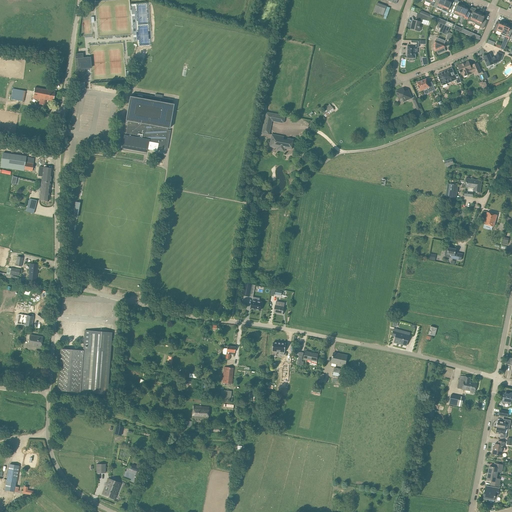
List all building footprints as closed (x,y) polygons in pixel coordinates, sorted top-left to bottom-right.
[(442,10),(446,0),(436,0),(434,7),(442,10)] [(449,0),(446,0),(442,10),(450,14),(451,13),(453,8),(454,6),(451,5),(452,2),(449,0)] [(383,15),(386,6),(377,2),(373,12),(383,15)] [(453,8),(451,13),(459,17),(460,15),(464,5),(462,4),(461,6),(458,4),(457,7),(454,6),(453,8)] [(464,5),(460,15),(459,17),(460,18),(462,19),(464,19),(467,20),(470,15),(471,12),(468,10),(470,6),(466,5),(465,6),(464,5)] [(475,24),(476,24),(480,12),(478,12),(478,13),(475,11),(473,16),(470,15),(467,20),(475,24)] [(484,19),(485,16),(482,15),(483,13),(480,12),(476,24),(475,24),(484,28),(487,21),(484,19)] [(422,19),(417,17),(416,21),(413,20),(411,29),(420,31),(421,26),(420,26),(421,22),(422,23),(423,20),(427,21),(428,18),(425,17),(423,16),(422,19)] [(446,35),(449,27),(438,22),(436,26),(440,28),(439,31),(446,35)] [(502,33),(506,23),(503,22),(502,23),(500,22),(498,27),(495,26),(493,31),(496,32),(497,31),(502,33)] [(511,26),(506,23),(502,33),(501,35),(505,36),(504,40),(508,42),(509,38),(511,33),(509,31),(511,26)] [(444,44),(446,41),(438,38),(437,41),(436,43),(434,42),(433,45),(433,47),(434,50),(436,49),(436,51),(438,54),(446,51),(444,48),(444,46),(444,44)] [(416,47),(419,48),(419,42),(411,41),(411,45),(408,45),(407,58),(409,58),(409,61),(413,61),(413,58),(415,58),(416,47)] [(501,60),(503,55),(498,52),(496,56),(492,58),(490,54),(483,57),(487,67),(494,64),(493,63),(501,60)] [(83,54),(75,54),(75,59),(76,69),(87,68),(88,68),(90,68),(91,68),(90,58),(89,58),(83,58),(83,54)] [(461,74),(462,74),(466,72),(467,75),(472,73),(475,72),(476,75),(481,72),(477,63),(472,65),(473,67),(471,68),(468,61),(458,66),(461,74)] [(458,74),(455,75),(452,68),(438,74),(442,85),(456,80),(457,84),(461,82),(458,74)] [(429,92),(435,90),(432,82),(428,84),(426,79),(417,83),(419,87),(418,88),(419,91),(420,90),(420,91),(423,90),(425,95),(429,93),(429,92)] [(33,97),(40,98),(39,104),(45,105),(46,100),(53,101),(55,92),(35,88),(33,97)] [(12,99),(24,102),(26,91),(14,89),(12,99)] [(396,92),(399,99),(402,98),(404,102),(412,98),(408,90),(405,92),(403,89),(396,92)] [(158,147),(168,148),(171,130),(167,130),(168,128),(169,128),(174,104),(172,104),(173,100),(136,93),(135,97),(130,96),(125,121),(128,121),(124,142),(133,143),(132,147),(157,151),(158,147)] [(418,110),(418,112),(422,110),(421,109),(417,98),(413,99),(418,110)] [(326,117),(334,110),(330,104),(321,111),(326,117)] [(269,134),(272,121),(284,123),(285,116),(267,112),(263,133),(269,134)] [(279,150),(285,151),(285,148),(292,149),(294,140),(288,139),(287,140),(284,140),(284,137),(272,135),(270,146),(280,148),(279,150)] [(27,157),(2,153),(1,167),(25,170),(26,158),(27,157)] [(34,159),(26,158),(25,170),(32,171),(34,159)] [(42,176),(42,181),(50,182),(52,169),(40,167),(38,176),(42,176)] [(474,188),(473,191),(480,192),(482,181),(467,178),(466,186),(474,188)] [(50,182),(42,181),(40,195),(40,200),(48,201),(49,197),(50,182)] [(457,192),(458,185),(450,184),(448,197),(456,198),(457,192)] [(29,198),(26,212),(34,214),(37,201),(29,198)] [(497,214),(487,212),(484,224),(483,228),(492,230),(493,226),(494,227),(497,214)] [(455,253),(456,249),(453,248),(453,247),(446,246),(444,255),(446,257),(451,258),(461,260),(462,254),(455,253)] [(36,280),(36,274),(37,275),(38,265),(30,264),(29,271),(30,271),(28,279),(36,280)] [(18,279),(21,269),(9,267),(7,273),(15,275),(14,278),(18,279)] [(244,295),(249,296),(252,284),(246,283),(244,295)] [(252,301),(251,309),(260,311),(262,302),(252,301)] [(275,305),(274,313),(283,315),(284,307),(275,305)] [(21,325),(32,327),(34,316),(23,314),(21,325)] [(436,336),(438,327),(431,326),(429,334),(436,336)] [(395,336),(394,342),(406,346),(409,335),(397,332),(398,329),(394,328),(392,335),(395,336)] [(80,392),(107,394),(111,348),(112,333),(85,331),(83,346),(83,351),(60,349),(57,390),(80,392)] [(28,346),(40,348),(42,337),(30,335),(28,346)] [(274,340),(273,349),(286,351),(287,342),(274,340)] [(226,354),(230,354),(234,355),(234,353),(235,353),(235,347),(227,346),(227,349),(223,348),(223,354),(226,354)] [(457,354),(478,357),(479,350),(458,347),(457,354)] [(318,354),(306,351),(304,359),(312,361),(311,364),(316,365),(316,362),(318,354)] [(334,353),(332,363),(345,366),(347,356),(334,353)] [(224,367),(222,382),(232,384),(234,368),(224,367)] [(471,377),(460,375),(458,388),(462,389),(470,391),(470,393),(471,394),(473,395),(474,394),(475,392),(477,383),(470,382),(471,377)] [(232,391),(224,390),(223,400),(231,401),(232,391)] [(511,393),(510,394),(508,392),(505,392),(505,393),(502,393),(501,401),(503,405),(506,403),(508,402),(509,404),(511,404),(511,401),(511,402),(511,399),(511,393)] [(462,406),(464,396),(451,394),(449,404),(462,406)] [(207,420),(209,407),(193,406),(192,418),(207,420)] [(425,419),(424,424),(432,425),(433,421),(432,421),(434,408),(427,407),(425,419)] [(497,421),(496,427),(504,429),(505,425),(508,425),(509,420),(503,419),(503,422),(497,421)] [(122,435),(123,427),(116,425),(115,434),(122,435)] [(504,433),(504,429),(496,427),(495,433),(500,434),(500,437),(506,438),(507,433),(504,433)] [(492,454),(502,456),(503,452),(504,452),(505,451),(505,449),(505,448),(504,447),(505,442),(498,441),(497,444),(495,444),(494,446),(493,446),(492,450),(493,450),(492,454)] [(38,458),(25,456),(24,464),(37,467),(38,458)] [(105,473),(105,463),(96,463),(96,473),(105,473)] [(488,473),(497,475),(498,472),(502,473),(503,465),(494,463),(493,467),(489,466),(488,473)] [(14,492),(19,466),(9,464),(5,490),(14,492)] [(497,478),(497,475),(488,473),(487,480),(493,482),(492,485),(499,487),(500,479),(497,478)] [(86,474),(80,482),(87,488),(93,479),(86,474)] [(114,499),(120,483),(108,479),(102,495),(114,499)] [(485,489),(483,499),(494,501),(496,493),(498,493),(499,488),(490,487),(490,490),(485,489)]
